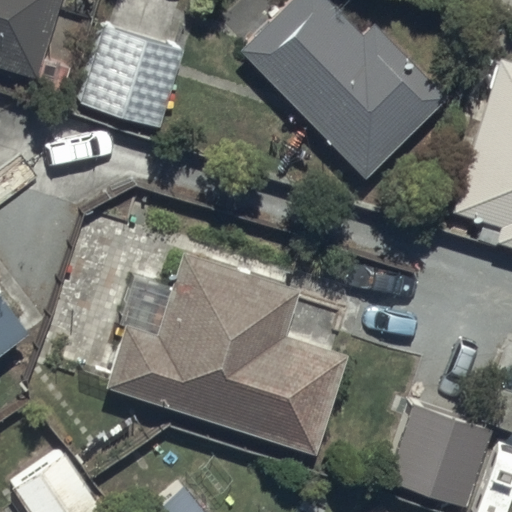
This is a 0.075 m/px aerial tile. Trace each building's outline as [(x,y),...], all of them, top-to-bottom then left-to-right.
[(0,0),(0,64),(11,68),(8,77),(56,93),(70,48),(43,39),(55,0),(0,0)] [(325,0),(279,0),(234,45),(360,174),(442,94),(368,19),(356,30),(325,0)] [(153,123),(176,46),(97,23),(74,99),(153,123)] [(511,60),(495,55),(447,205),(478,215),(472,235),(487,239),(488,235),(511,242),(511,60)] [(118,321),(99,381),(309,449),(341,349),(279,329),(293,285),(177,247),(166,283),(128,271),(112,319),(118,321)] [(0,343),(21,327),(0,299),(0,343)] [(459,503),(484,422),(404,398),(379,478),(459,503)] [(103,511),(60,447),(6,483),(25,511),(103,511)] [(203,511),(178,480),(139,511),(203,511)]
